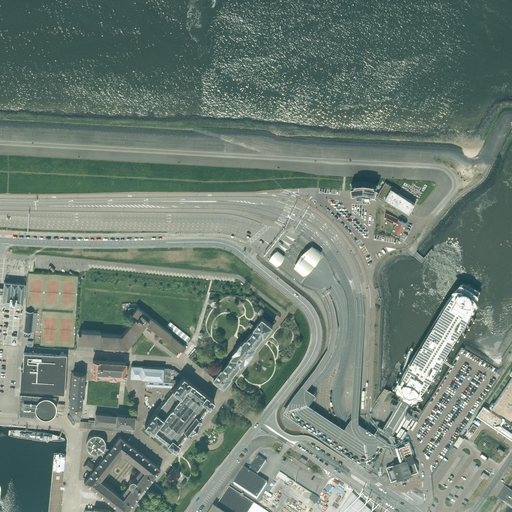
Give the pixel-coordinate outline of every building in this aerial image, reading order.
[(352,185),(351,185),(348,185),(349,187),(349,189),(350,190),(350,191),(350,194),(353,194),(355,200),(357,199),(358,201),(366,201),(367,200),(369,200),(369,199),(371,194),(374,195),(387,203),(387,201),(398,208),(396,210),(407,216),(408,217),(410,215),(410,214),(409,214),(408,213),(415,203),(398,192),(399,191),(385,182),(379,192),(375,191),(376,190),(376,188),(377,186),(376,185),(374,185),(373,184),(371,184),(369,184),(369,183),(367,183),(366,183),(364,183),(363,183),(361,183),(359,183),(358,183),(356,184),(355,184),(354,184),(353,184),(352,185)] [(385,213),(385,219),(393,223),(395,224),(396,224),(395,226),(392,231),(396,233),(400,235),(403,229),(406,223),(398,219),(385,213)] [(321,258),(323,253),(314,245),(309,248),(304,253),(301,255),(299,257),(297,263),(296,266),(306,275),(309,273),(313,269),(316,267),(318,264),(321,258)] [(269,259),(269,260),(276,266),(277,266),(278,265),(279,265),(281,262),(282,260),(283,259),(284,258),(284,257),(277,251),(275,251),(274,251),(272,254),(270,257),(269,259)] [(23,304),(25,286),(25,283),(4,281),(3,288),(3,291),(2,302),(8,303),(16,303),(23,304)] [(127,346),(137,333),(141,329),(140,329),(142,327),(140,325),(142,323),(144,325),(145,323),(161,335),(162,336),(161,337),(179,351),(180,349),(182,351),(186,347),(185,347),(185,346),(184,345),(171,335),(172,334),(171,334),(171,333),(165,328),(137,306),(137,307),(137,306),(135,309),(133,307),(128,308),(129,313),(135,318),(131,322),(122,335),(100,333),(100,331),(81,330),(81,335),(79,334),(79,333),(78,333),(78,341),(92,342),(92,341),(93,341),(94,341),(94,344),(121,346),(127,346)] [(31,332),(31,331),(34,332),(36,312),(33,312),(33,311),(26,310),(26,311),(24,331),(31,332)] [(214,378),(214,379),(215,380),(224,387),(225,386),(225,387),(228,383),(228,382),(229,383),(230,381),(229,381),(230,381),(233,377),(233,376),(232,376),(233,376),(232,375),(235,372),(236,371),(236,372),(238,370),(237,370),(237,369),(240,365),(241,366),(244,362),(245,362),(246,362),(249,358),(251,356),(254,352),(253,351),(254,351),(253,351),(256,347),(256,346),(259,342),(260,342),(261,341),(260,340),(261,340),(264,336),(265,336),(268,332),(269,332),(270,331),(270,330),(273,326),(273,325),(263,317),(262,317),(262,318),(262,317),(261,318),(260,320),(259,321),(255,326),(251,323),(250,322),(248,325),(249,326),(254,330),(253,330),(251,333),(250,332),(249,334),(250,334),(247,338),(246,338),(245,338),(245,339),(242,342),(241,342),(235,349),(234,351),(233,352),(233,353),(234,353),(231,356),(231,357),(230,357),(231,358),(228,362),(227,362),(226,363),(226,364),(225,365),(224,367),(222,366),(222,367),(218,364),(216,365),(217,365),(221,369),(218,372),(218,371),(216,373),(217,374),(216,375),(215,377),(214,378)] [(167,326),(171,329),(187,341),(187,342),(187,341),(190,338),(170,322),(167,325),(167,326)] [(64,390),(65,371),(66,354),(59,354),(59,355),(56,355),(56,354),(39,353),(24,352),(23,367),(21,367),(19,392),(58,394),(64,394),(64,390)] [(100,375),(109,376),(109,377),(116,378),(116,376),(125,377),(126,368),(126,362),(101,360),(93,360),(93,362),(92,368),(92,373),(92,375),(100,375)] [(175,382),(177,384),(179,382),(177,380),(170,379),(171,368),(164,367),(131,365),(131,369),(130,377),(141,378),(147,378),(162,379),(162,381),(146,380),(146,385),(162,386),(164,386),(171,386),(171,382),(175,382)] [(482,407),(476,417),(477,416),(477,415),(484,419),(498,429),(511,438),(511,369),(510,373),(511,374),(510,374),(511,375),(511,374),(511,377),(509,382),(508,383),(508,384),(506,386),(502,391),(502,392),(499,396),(498,397),(496,401),(495,402),(494,402),(494,403),(493,403),(492,402),(489,406),(485,403),(491,407),(490,408),(489,409),(484,405),(482,407)] [(80,421),(81,412),(81,411),(81,402),(82,395),(83,395),(83,392),(82,392),(83,380),(84,372),(83,372),(80,372),(78,372),(76,371),(73,371),(71,390),(70,411),(75,421),(80,421)] [(192,429),(193,427),(195,425),(195,424),(197,423),(198,421),(197,421),(200,418),(201,418),(200,417),(199,417),(208,406),(209,406),(209,405),(213,401),(214,400),(213,400),(206,394),(205,394),(192,383),(192,382),(191,382),(184,376),(183,376),(183,377),(179,382),(177,384),(173,388),(173,389),(172,389),(173,390),(166,399),(164,401),(163,402),(156,411),(155,411),(154,412),(145,424),(144,424),(145,425),(150,429),(152,430),(152,431),(153,431),(154,432),(155,433),(165,441),(166,442),(167,442),(167,443),(174,448),(174,449),(175,448),(179,443),(179,442),(187,431),(188,432),(188,433),(189,432),(192,429)] [(154,410),(155,411),(156,411),(163,402),(164,401),(166,399),(173,390),(172,389),(173,389),(172,389),(165,397),(163,399),(161,402),(154,410)] [(49,417),(51,417),(51,416),(53,415),(54,413),(55,413),(56,412),(56,410),(57,408),(57,407),(57,404),(56,403),(56,402),(55,400),(56,399),(57,396),(44,394),(19,392),(18,414),(37,416),(37,415),(38,414),(40,416),(43,417),(46,417),(49,417)] [(398,399),(393,396),(392,396),(392,397),(390,400),(392,401),(391,402),(391,403),(390,404),(389,406),(388,407),(389,408),(392,409),(393,410),(394,409),(395,407),(396,406),(397,403),(398,401),(399,400),(398,399)] [(410,408),(409,408),(408,409),(407,412),(406,413),(405,415),(404,416),(405,417),(408,419),(409,419),(409,418),(410,417),(411,418),(416,421),(418,418),(418,417),(417,416),(419,413),(415,411),(410,408)] [(88,420),(88,421),(94,422),(134,426),(134,423),(136,424),(136,419),(136,415),(133,415),(117,413),(117,412),(112,411),(111,414),(95,413),(94,420),(88,420)] [(404,417),(395,432),(397,433),(406,418),(404,417)] [(80,421),(79,427),(133,432),(133,428),(134,426),(94,422),(88,421),(83,421),(83,418),(80,418),(80,421)] [(407,418),(402,426),(406,428),(411,419),(410,418),(409,419),(407,418)] [(473,424),(470,428),(468,431),(473,434),(478,427),(473,424)] [(396,436),(400,438),(405,430),(401,428),(396,436)] [(64,437),(60,436),(48,433),(42,432),(36,431),(25,431),(13,430),(10,430),(9,435),(12,437),(23,439),(36,440),(47,440),(55,440),(64,439),(64,438),(64,437)] [(101,452),(103,457),(110,448),(105,447),(106,445),(106,443),(105,441),(104,439),(103,438),(102,436),(100,435),(99,434),(97,434),(95,434),(93,434),(91,435),(90,436),(88,437),(87,439),(86,441),(86,443),(86,445),(86,446),(87,448),(88,450),(89,451),(91,452),(93,453),(95,454),(97,454),(99,453),(101,452)] [(142,490),(144,488),(160,468),(120,436),(110,448),(103,457),(96,465),(95,466),(93,464),(94,464),(93,463),(93,464),(91,462),(91,461),(91,462),(88,460),(89,460),(88,460),(83,466),(84,466),(86,468),(88,470),(89,470),(91,472),(90,472),(91,472),(84,481),(119,508),(123,511),(125,511),(140,493),(142,490)] [(454,445),(458,447),(464,439),(460,436),(454,445)] [(405,445),(399,447),(403,458),(404,461),(409,459),(410,459),(412,458),(413,458),(412,454),(414,454),(413,452),(412,449),(409,441),(404,443),(405,445)] [(257,476),(266,463),(264,461),(258,458),(258,457),(258,458),(251,468),(250,468),(249,468),(248,468),(247,468),(246,468),(245,469),(244,469),(243,470),(243,472),(243,473),(234,486),(257,501),(267,485),(256,478),(257,476)] [(389,466),(386,467),(388,471),(387,471),(386,472),(386,473),(387,474),(387,475),(387,476),(388,477),(389,477),(389,478),(390,478),(391,481),(394,480),(395,480),(399,478),(400,478),(406,476),(415,473),(416,472),(418,472),(417,469),(418,468),(418,467),(418,466),(418,465),(418,464),(417,463),(417,462),(416,461),(415,461),(414,460),(413,458),(412,458),(410,459),(409,459),(404,461),(389,466)] [(173,468),(168,474),(167,475),(166,477),(167,478),(166,480),(166,481),(169,483),(170,483),(171,481),(174,484),(175,483),(176,483),(177,481),(177,480),(176,479),(177,477),(180,473),(173,468)] [(280,473),(277,477),(280,479),(284,482),(287,478),(280,473)] [(338,490),(342,485),(333,478),(329,483),(332,485),(328,490),(332,493),(336,489),(338,490)] [(249,511),(254,505),(229,488),(214,511),(213,511),(249,511)] [(341,511),(342,511),(350,501),(352,502),(367,511),(369,511),(352,495),(341,511)] [(367,511),(352,502),(350,501),(342,511),(367,511)]
